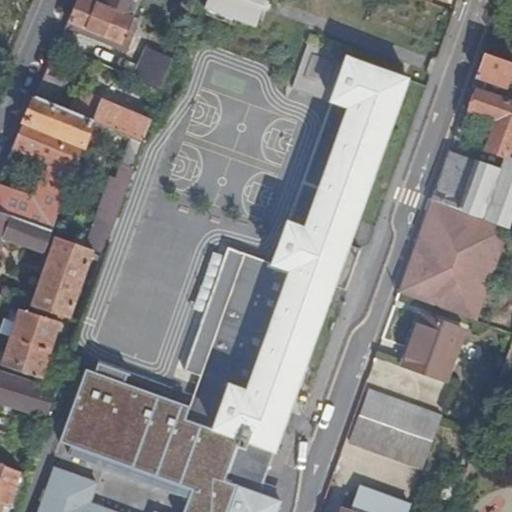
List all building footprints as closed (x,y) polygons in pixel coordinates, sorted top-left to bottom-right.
[(80,0),(79,0),(68,26),(124,48),(135,21),(97,6),(80,0)] [(135,21),(142,0),(99,0),(97,6),(135,21)] [(268,0),(210,0),(206,12),(257,31),(268,0)] [(252,327),(314,349),(335,291),(346,294),(360,252),(350,248),(409,83),(310,48),(294,91),(332,106),(350,112),(307,232),(289,226),(252,327)] [(162,95),(174,62),(148,51),(134,82),(162,95)] [(511,79),(511,66),(485,57),(477,81),(508,92),(511,79)] [(67,88),(46,79),(36,101),(58,110),(67,88)] [(511,150),(511,104),(479,93),(471,114),(498,125),(488,154),(508,161),(511,150)] [(95,126),(94,125),(58,110),(36,101),(25,127),(84,152),(85,153),(95,126)] [(144,147),(152,125),(149,124),(148,126),(102,106),(94,125),(95,126),(133,142),(144,147)] [(350,112),(332,106),(289,226),(307,232),(350,112)] [(84,152),(25,127),(14,152),(50,167),(74,177),(84,152)] [(135,174),(144,147),(133,142),(123,169),(135,174)] [(511,231),(511,230),(511,160),(506,176),(450,156),(433,203),(440,205),(511,231)] [(70,188),(74,177),(50,167),(46,178),(70,188)] [(61,211),(70,188),(46,178),(36,203),(61,211)] [(36,203),(0,190),(0,216),(20,223),(52,234),(61,211),(36,203)] [(434,224),(440,205),(433,203),(426,221),(434,224)] [(478,324),(511,231),(440,205),(434,224),(426,221),(403,286),(414,290),(410,299),(478,324)] [(0,216),(0,255),(5,243),(45,257),(54,235),(52,234),(20,223),(0,216)] [(32,309),(70,322),(94,254),(58,241),(32,309)] [(403,286),(400,296),(410,299),(414,290),(403,286)] [(20,313),(11,341),(51,354),(60,325),(20,313)] [(446,384),(464,335),(422,320),(405,370),(446,384)] [(279,511),(282,506),(260,497),(275,455),(276,455),(314,349),(252,327),(214,434),(203,430),(189,471),(200,475),(195,487),(193,487),(184,511),(279,511)] [(51,354),(11,341),(1,369),(41,383),(51,354)] [(0,375),(0,405),(46,420),(55,394),(0,375)] [(424,472),(443,419),(371,394),(351,446),(424,472)] [(184,470),(189,471),(203,430),(199,429),(184,470)] [(0,490),(13,496),(20,477),(0,468),(0,490)] [(465,484),(469,473),(460,470),(456,481),(465,484)] [(39,511),(104,511),(89,506),(97,487),(55,471),(39,511)] [(0,507),(4,509),(9,510),(13,496),(0,490),(0,507)] [(409,511),(411,508),(368,492),(360,511),(409,511)]
